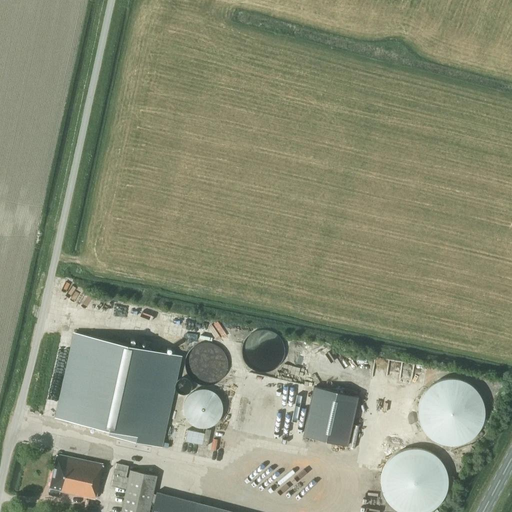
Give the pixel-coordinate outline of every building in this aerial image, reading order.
[(166,322),(168,313),(140,305),(137,315),(166,322)] [(267,329),(263,329),(258,329),(254,331),(250,333),(247,336),(244,340),(242,344),(241,348),(241,353),(242,357),(244,361),(247,365),(250,368),(254,370),(258,371),(263,372),(267,371),(272,370),(276,368),(279,365),(282,361),(283,357),(284,353),(284,348),(283,344),(282,340),(279,336),(276,333),(272,331),(267,329)] [(74,332),(57,417),(112,429),(112,435),(160,446),(179,355),(74,332)] [(224,376),(226,373),(227,368),(227,364),(227,360),(226,356),(224,352),(221,348),(217,346),(213,344),(209,343),(205,343),(200,343),(196,345),(193,347),(190,350),(187,354),(185,358),(184,362),(184,366),(185,371),(187,375),(190,378),(193,381),(196,383),(201,385),(205,386),(209,385),(213,384),(217,382),(221,380),(224,376)] [(464,381),(462,380),(460,379),(458,379),(455,378),(453,378),(451,378),(448,378),(446,378),(444,379),(442,379),(439,380),(437,381),(435,382),(433,383),(431,385),(429,386),(428,388),(426,389),(425,391),(423,393),(422,395),(421,397),(420,399),(419,401),(418,403),(418,406),(418,408),(418,410),(417,413),(418,415),(418,417),(418,420),(419,422),(420,424),(421,426),(422,428),(423,430),(424,432),(426,434),(427,435),(429,437),(431,438),(433,440),(435,441),(437,442),(439,443),(441,444),(443,444),(446,445),(448,445),(450,445),(453,445),(455,445),(457,445),(460,444),(462,443),(464,443),(466,442),(468,441),(470,439),(472,438),(474,436),(475,435),(477,433),(478,431),(480,429),(481,427),(482,425),(483,423),(483,421),(484,419),(484,416),(485,414),(485,412),(485,409),(484,407),(484,405),(484,403),(483,400),(482,398),(481,396),(480,394),(479,392),(477,390),(476,389),(474,387),(472,385),(470,384),(468,383),(466,382),(464,381)] [(403,393),(406,389),(398,382),(394,386),(403,393)] [(358,396),(314,387),(303,435),(347,445),(358,396)] [(222,412),(222,408),(221,403),(220,399),(217,395),(214,392),(210,390),(205,389),(201,389),(196,390),(192,392),(189,395),(186,398),(184,402),(183,407),(183,411),(185,416),(187,420),(190,423),(194,426),(198,427),(202,428),(207,427),(211,426),(215,423),(218,420),(220,416),(222,412)] [(202,445),(205,433),(187,429),(185,441),(202,445)] [(393,455),(389,459),(385,464),(383,470),(381,476),(381,482),(381,488),(383,494),(386,499),(390,504),(395,508),(400,511),(401,511),(427,511),(430,511),(435,507),(440,503),(443,498),(446,492),(448,486),(448,480),(447,474),(445,468),(442,463),(439,458),(434,454),(428,450),(423,448),(416,447),(410,448),(404,449),(398,451),(393,455)] [(95,499),(103,464),(57,454),(54,464),(49,488),(60,490),(60,491),(95,499)] [(126,489),(128,477),(126,477),(128,465),(116,463),(111,485),(126,489)] [(152,493),(156,475),(130,469),(128,477),(126,489),(120,511),(148,511),(150,502),(153,503),(150,511),(236,511),(156,491),(156,494),(152,493)] [(311,470),(290,486),(299,497),(320,481),(311,470)]
